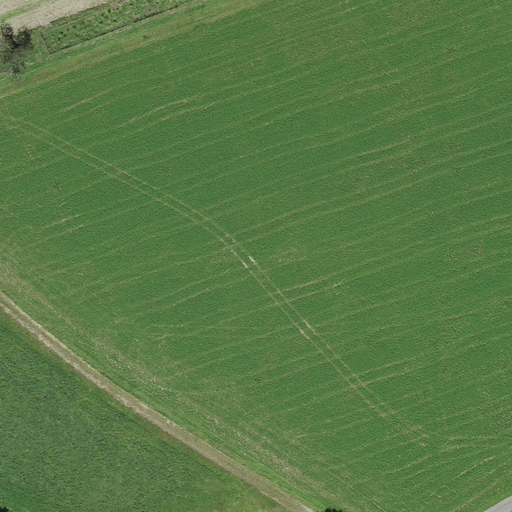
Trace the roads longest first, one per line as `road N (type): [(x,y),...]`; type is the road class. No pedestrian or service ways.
road 1 (track): [(354,511),(0,272)]
road 2 (track): [(269,0),(0,95)]
